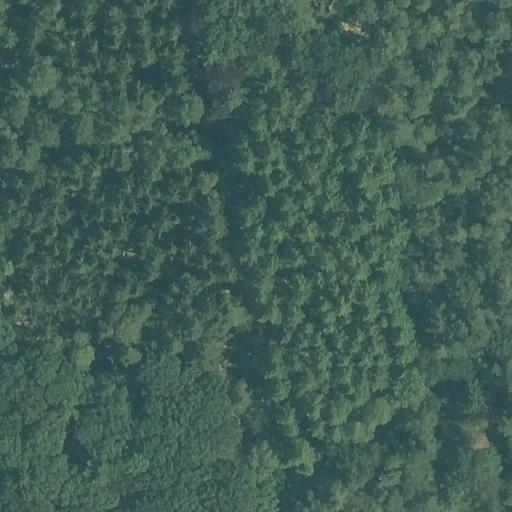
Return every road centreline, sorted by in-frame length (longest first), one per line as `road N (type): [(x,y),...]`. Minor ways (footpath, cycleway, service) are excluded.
road 1 (track): [(511,305),(265,511)]
road 2 (track): [(0,302),(154,511)]
